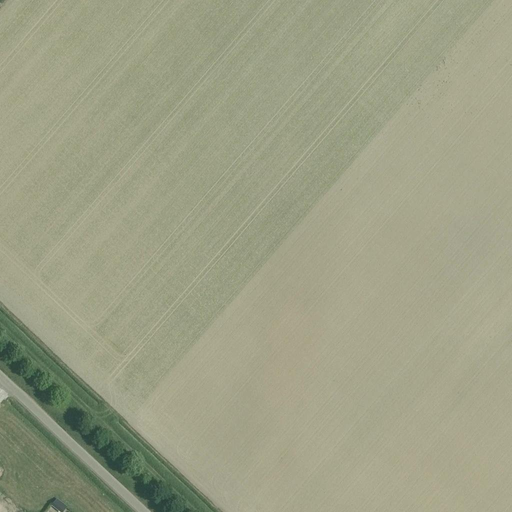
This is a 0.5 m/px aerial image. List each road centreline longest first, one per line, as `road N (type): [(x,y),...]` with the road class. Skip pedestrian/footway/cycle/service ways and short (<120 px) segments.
road 1 (track): [(205,511),(0,321)]
road 2 (unclassified): [(141,511),(0,377)]
